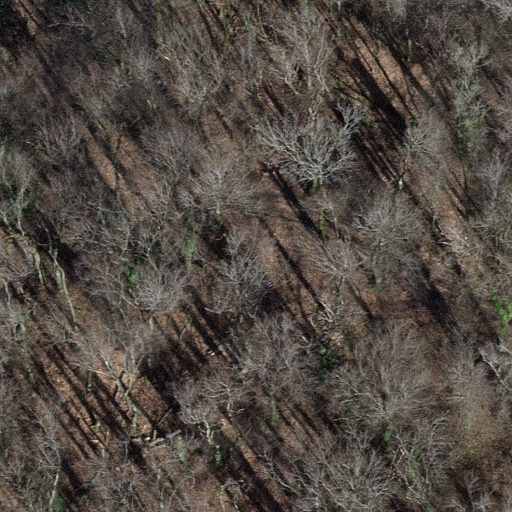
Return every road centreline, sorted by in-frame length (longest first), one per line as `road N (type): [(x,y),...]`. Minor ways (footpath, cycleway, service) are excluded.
road 1 (track): [(68,66),(71,156),(35,227),(0,343)]
road 2 (track): [(0,119),(135,0)]
